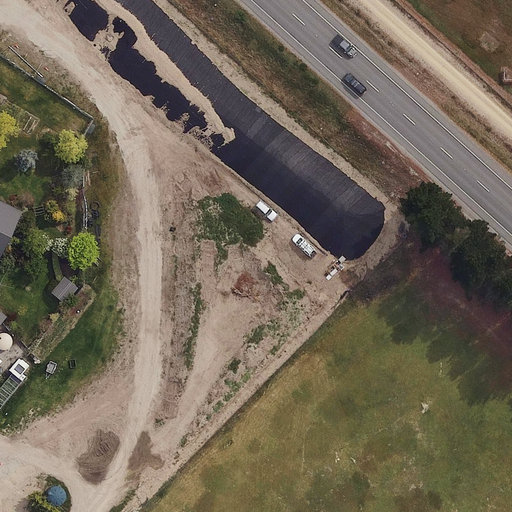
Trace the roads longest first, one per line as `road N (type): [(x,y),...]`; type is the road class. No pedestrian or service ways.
road 1 (unknown): [(245,362),(198,305),(156,308),(0,458)]
road 2 (primary): [(280,0),(511,210)]
road 3 (unknown): [(0,136),(151,267),(156,308)]
